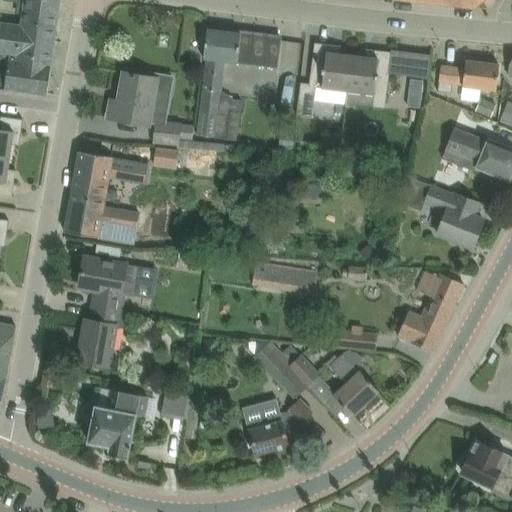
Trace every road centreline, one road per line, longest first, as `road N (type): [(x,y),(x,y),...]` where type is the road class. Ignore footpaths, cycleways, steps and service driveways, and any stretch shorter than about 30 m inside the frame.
road 1 (residential): [(9,454),(87,0)]
road 2 (tertiary): [(251,506),(342,472),(413,421),(511,256)]
road 3 (residential): [(511,36),(200,0)]
road 4 (tertiary): [(251,506),(182,511),(137,502),(9,454)]
